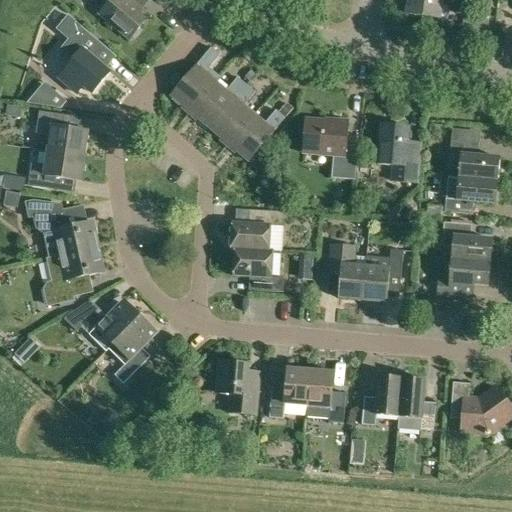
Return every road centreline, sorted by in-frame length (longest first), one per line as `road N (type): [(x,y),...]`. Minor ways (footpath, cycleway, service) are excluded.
road 1 (residential): [(196,325),(481,353),(511,346)]
road 2 (residential): [(196,325),(207,167),(133,107)]
road 3 (residential): [(133,107),(114,157),(131,261),(144,286),(196,325)]
road 4 (residential): [(511,74),(366,49)]
road 5 (residential): [(221,0),(133,107)]
road 6 (residential): [(366,49),(325,39),(245,0)]
